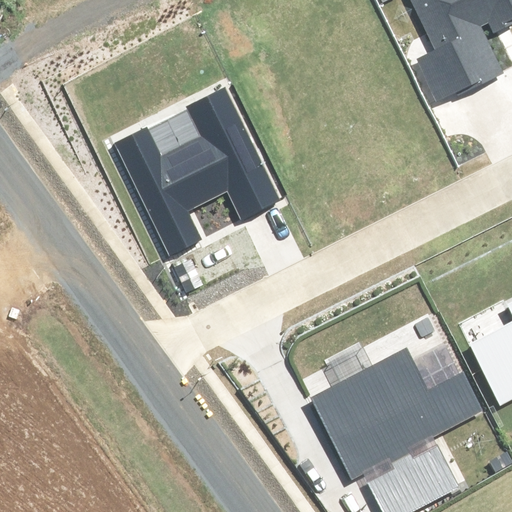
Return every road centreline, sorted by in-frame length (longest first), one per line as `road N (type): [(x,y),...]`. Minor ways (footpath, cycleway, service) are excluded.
road 1 (residential): [(148,367),(511,183)]
road 2 (unclassified): [(0,161),(148,367)]
road 3 (unclassified): [(148,367),(254,511)]
